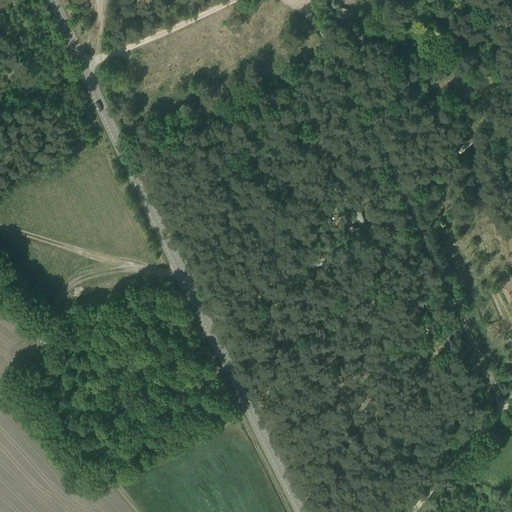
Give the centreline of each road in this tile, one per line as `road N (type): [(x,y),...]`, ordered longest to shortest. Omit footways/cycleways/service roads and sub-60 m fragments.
road 1 (tertiary): [(300,511),(49,0)]
road 2 (track): [(34,333),(33,357),(55,404),(141,511)]
road 3 (track): [(235,0),(81,68)]
road 4 (track): [(154,273),(0,223)]
road 5 (track): [(48,283),(76,296),(104,293),(177,264)]
